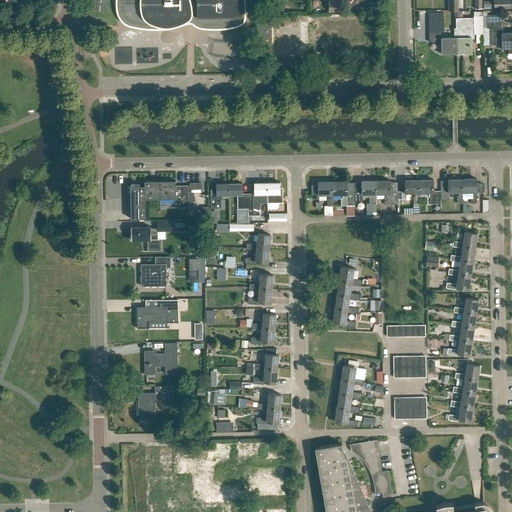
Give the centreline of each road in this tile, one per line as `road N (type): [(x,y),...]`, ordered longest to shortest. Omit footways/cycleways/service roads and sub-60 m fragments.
road 1 (unclassified): [(99,507),(93,165)]
road 2 (residential): [(403,88),(82,96)]
road 3 (residential): [(501,430),(498,156)]
road 4 (residential): [(300,433),(296,161)]
road 5 (residential): [(93,165),(296,161)]
road 6 (residential): [(296,161),(498,156)]
road 7 (residential): [(501,430),(300,433)]
